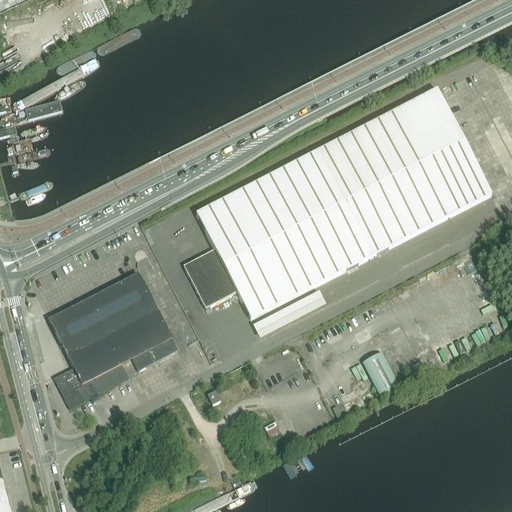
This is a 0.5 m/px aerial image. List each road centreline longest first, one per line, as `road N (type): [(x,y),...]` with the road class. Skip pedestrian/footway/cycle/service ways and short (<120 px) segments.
road 1 (tertiary): [(166,187),(511,14)]
road 2 (tertiary): [(6,282),(95,237),(166,187)]
road 3 (unclassified): [(49,457),(214,372)]
road 4 (tertiary): [(166,187),(0,265)]
road 5 (tertiary): [(43,434),(6,282)]
road 6 (tertiary): [(0,317),(31,438)]
